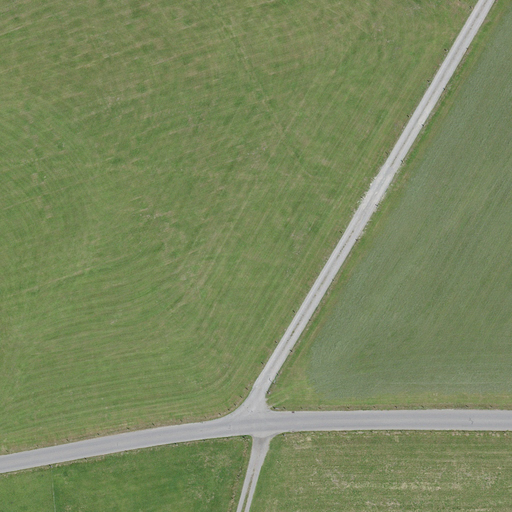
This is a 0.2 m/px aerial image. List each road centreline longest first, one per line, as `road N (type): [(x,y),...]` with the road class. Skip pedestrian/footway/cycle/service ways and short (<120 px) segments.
road 1 (track): [(487,0),(266,379),(250,423)]
road 2 (unclassified): [(511,422),(250,423)]
road 3 (unclassified): [(0,465),(250,423)]
